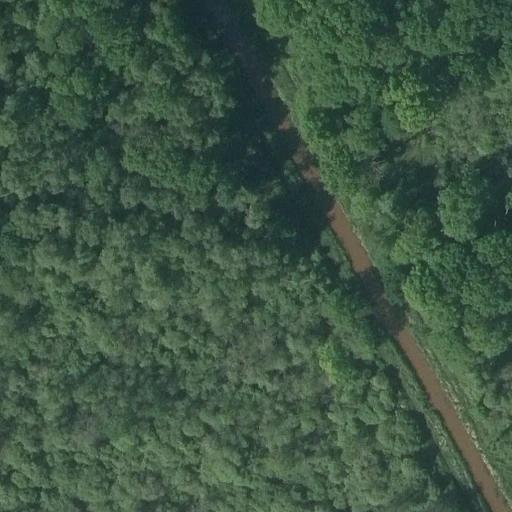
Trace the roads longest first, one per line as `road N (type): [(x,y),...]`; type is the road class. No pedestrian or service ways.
road 1 (track): [(470,511),(185,0)]
road 2 (track): [(238,0),(511,482)]
